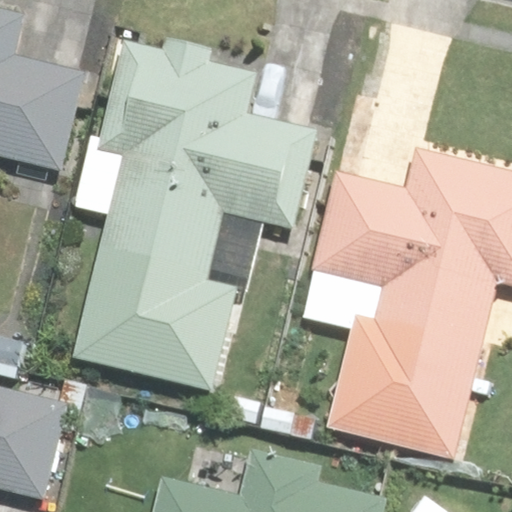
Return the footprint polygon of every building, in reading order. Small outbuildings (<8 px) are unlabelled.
[(41,17),(0,7),(0,184),(6,158),(78,175),(101,75),(31,59),(41,17)] [(178,54),(139,44),(112,152),(138,158),(109,274),(220,302),(241,217),(309,234),(334,133),(264,116),(274,77),(225,65),(228,52),(182,41),(178,54)] [(511,170),(430,151),(420,190),(351,174),(327,275),(396,292),(375,378),(486,405),(511,299),(511,170)] [(0,385),(0,489),(62,504),(86,406),(0,385)] [(180,478),(171,511),(401,511),(404,502),(335,485),(339,469),(268,452),(257,497),(180,478)]
